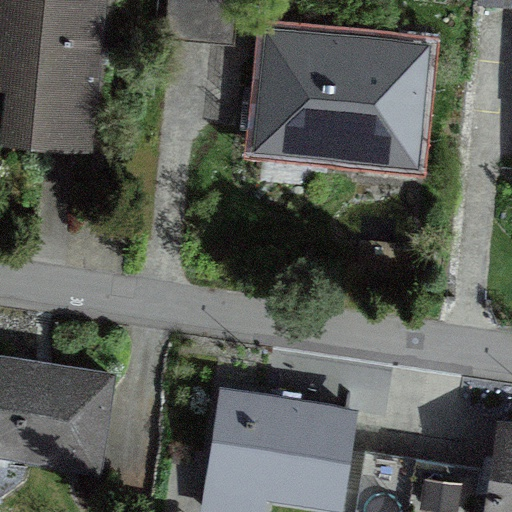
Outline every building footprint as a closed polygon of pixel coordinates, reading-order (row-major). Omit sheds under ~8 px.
[(241,0),(177,0),(171,46),(234,54),(241,0)] [(92,157),(102,11),(0,4),(0,94),(12,95),(8,152),(92,157)] [(424,168),(434,57),(277,43),(267,154),(424,168)] [(0,455),(99,471),(113,380),(0,362),(0,455)] [(355,411),(230,393),(216,493),(341,511),(355,411)] [(511,511),(511,430),(511,431),(501,511),(511,511)] [(410,511),(419,461),(367,455),(358,511),(410,511)] [(470,511),(477,470),(419,461),(410,511),(470,511)]
